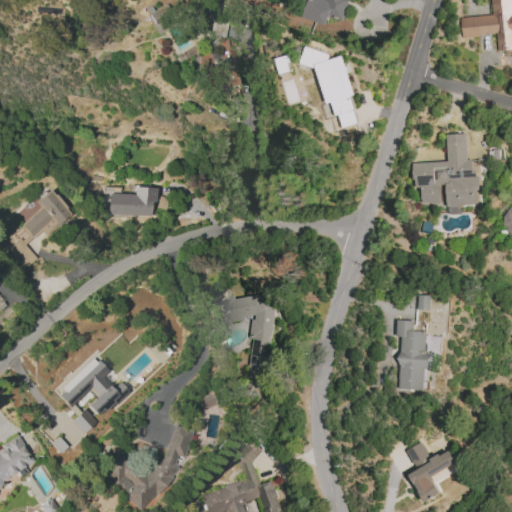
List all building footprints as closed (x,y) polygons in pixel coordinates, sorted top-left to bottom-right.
[(307,0),(302,18),(325,25),(327,16),(343,21),(348,0),(307,0)] [(511,0),(489,0),(490,16),(461,17),(462,37),(495,35),(496,50),(511,49),(511,0)] [(209,54),(215,91),(241,86),(233,38),(215,41),(217,52),(209,54)] [(342,56),(329,60),(328,54),(304,47),(299,64),(316,69),(325,102),(331,104),(334,115),(339,116),(342,128),(357,123),(350,96),(353,96),(342,56)] [(447,162),(413,163),(413,187),(421,187),(421,204),(440,203),(440,186),(446,185),(447,214),(461,214),(461,205),(477,205),(476,160),(467,160),(466,134),(446,134),(447,162)] [(149,215),(149,194),(117,194),(118,187),(101,186),(101,202),(108,202),(108,215),(149,215)] [(511,205),(499,226),(511,233),(511,205)] [(212,323),(218,321),(229,323),(244,320),(244,317),(253,315),(250,335),(251,340),(247,377),(257,378),(265,377),(275,304),(273,294),(265,293),(243,298),(231,296),(230,289),(219,291),(218,301),(208,303),(212,323)] [(430,311),(430,296),(417,295),(417,310),(430,311)] [(397,389),(425,390),(427,332),(413,332),(413,321),(396,320),(396,337),(399,337),(397,389)] [(53,392),(74,416),(83,408),(93,420),(125,391),(118,382),(110,389),(99,376),(105,371),(93,357),(53,392)] [(212,405),(209,391),(194,394),(197,408),(212,405)] [(94,422),(82,409),(70,421),(82,433),(94,422)] [(145,475),(116,449),(98,470),(142,509),(174,473),(176,466),(181,460),(187,439),(188,438),(191,431),(172,425),(162,456),(145,475)] [(0,483),(1,480),(15,473),(23,475),(25,466),(32,462),(18,435),(2,443),(1,449),(0,449),(0,483)] [(198,495),(203,511),(217,511),(224,510),(224,511),(241,511),(239,504),(259,498),(263,511),(279,511),(270,481),(259,485),(252,461),(262,451),(251,440),(231,459),(241,469),(244,478),(224,484),(220,488),(198,495)] [(440,495),(431,477),(456,464),(449,450),(430,460),(421,443),(406,450),(417,470),(409,474),(424,503),(440,495)]
